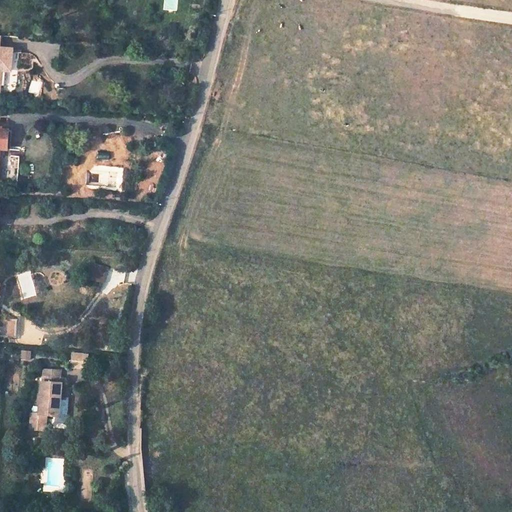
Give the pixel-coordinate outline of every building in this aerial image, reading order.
[(0,69),(2,70),(11,71),(12,49),(0,47),(0,69)] [(0,149),(7,150),(8,130),(0,129),(0,149)] [(110,152),(97,151),(96,160),(110,161),(110,152)] [(94,264),(91,277),(103,281),(107,267),(94,264)] [(29,351),(21,351),(20,359),(28,360),(29,351)] [(85,352),(70,351),(69,365),(84,367),(85,352)] [(59,415),(62,382),(59,382),(60,369),(44,368),(43,381),(41,381),(39,413),(31,413),(30,428),(45,429),(46,414),(59,415)] [(123,468),(125,467),(128,464),(127,460),(124,460),(124,461),(118,462),(119,469),(123,468)]
